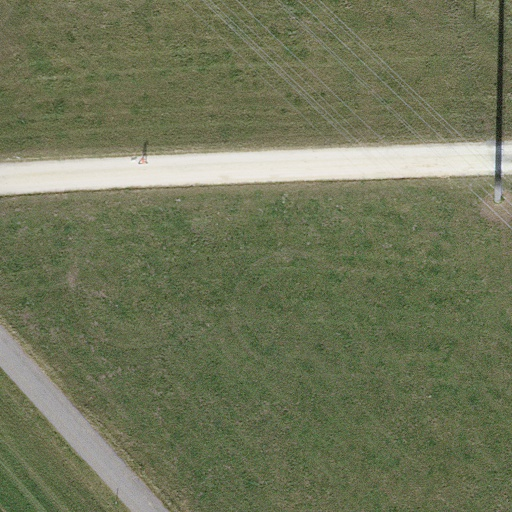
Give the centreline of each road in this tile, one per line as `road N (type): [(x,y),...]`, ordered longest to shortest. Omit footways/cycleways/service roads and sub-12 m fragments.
road 1 (track): [(0,183),(511,161)]
road 2 (track): [(148,511),(0,352)]
